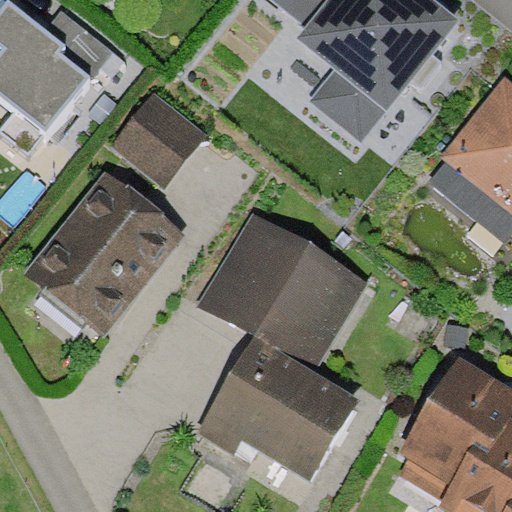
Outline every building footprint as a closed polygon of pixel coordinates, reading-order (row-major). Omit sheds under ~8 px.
[(278,0),(313,28),(335,0),(278,0)] [(387,111),(460,23),(430,0),(335,0),(313,28),(302,41),(341,73),(315,104),(362,142),(387,111)] [(42,38),(4,7),(0,11),(0,106),(14,118),(0,134),(0,138),(20,154),(99,59),(55,23),(42,38)] [(511,84),(505,79),(441,159),(511,216),(511,84)] [(155,96),(112,149),(163,191),(207,138),(155,96)] [(107,178),(28,277),(103,337),(182,238),(107,178)] [(256,217),(203,307),(318,374),(371,283),(256,217)] [(357,402),(256,342),(200,436),(236,457),(245,443),(310,482),(357,402)] [(406,458),(458,488),(476,457),(490,465),(511,426),(511,392),(460,363),(406,458)] [(444,511),(508,511),(511,508),(511,426),(490,465),(476,457),(458,488),(444,511)]
